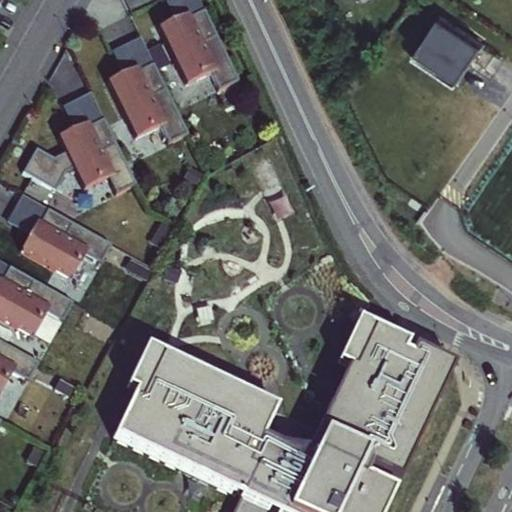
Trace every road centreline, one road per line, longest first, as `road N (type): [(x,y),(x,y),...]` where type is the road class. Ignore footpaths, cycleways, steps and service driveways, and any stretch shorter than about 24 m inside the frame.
road 1 (tertiary): [(249,0),(375,257),(439,316),(511,350)]
road 2 (residential): [(511,375),(447,511)]
road 3 (residential): [(63,0),(0,112)]
